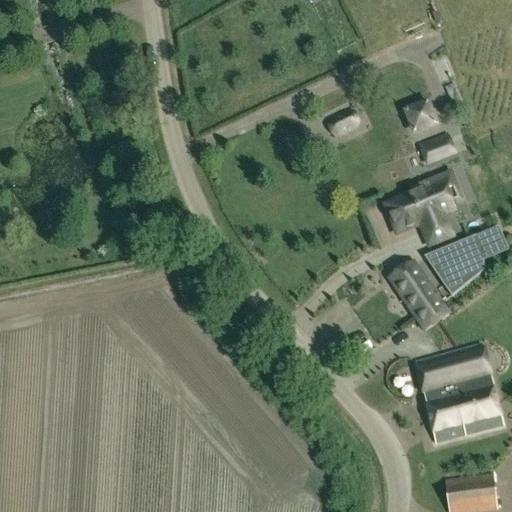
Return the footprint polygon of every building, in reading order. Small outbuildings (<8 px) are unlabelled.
[(338,136),(355,127),(359,123),(354,113),(345,112),(331,120),(327,126),(331,135),(338,136)] [(58,192),(91,174),(68,132),(35,150),(58,192)] [(427,168),(457,156),(447,133),(418,145),(427,168)] [(451,235),(442,214),(453,209),(439,178),(414,189),(415,193),(397,201),(398,203),(393,206),(388,210),(396,228),(402,227),(407,225),(409,228),(420,223),(429,245),(451,235)] [(482,235),(484,251),(501,249),(498,232),(482,235)] [(451,297),(485,269),(474,238),(425,258),(451,297)] [(425,331),(449,315),(412,262),(389,278),(425,331)] [(504,428),(490,378),(484,380),(467,384),(459,355),(445,359),(421,365),(427,395),(424,395),(436,445),(504,428)] [(450,511),(484,511),(496,511),(492,476),(447,481),(450,511)]
